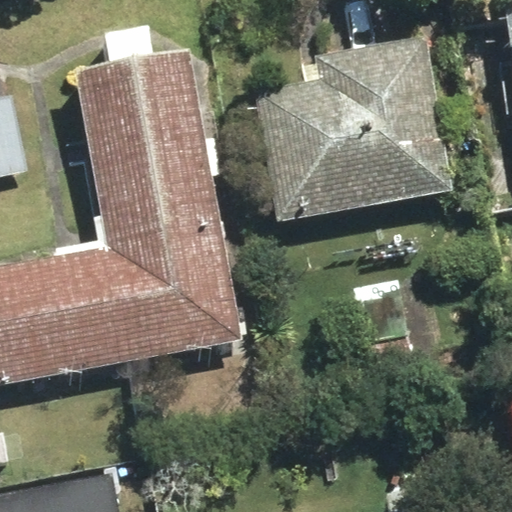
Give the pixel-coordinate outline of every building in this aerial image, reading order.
[(511,5),(499,7),(511,95),(511,5)] [(148,32),(105,39),(111,74),(80,79),(105,248),(0,264),(0,388),(240,351),(196,61),(154,67),(148,32)] [(313,85),(250,96),(274,230),(449,199),(421,45),(309,65),(313,85)] [(13,100),(0,101),(0,184),(27,180),(13,100)] [(119,511),(113,470),(0,489),(0,511),(119,511)] [(441,511),(439,491),(383,497),(385,511),(441,511)]
